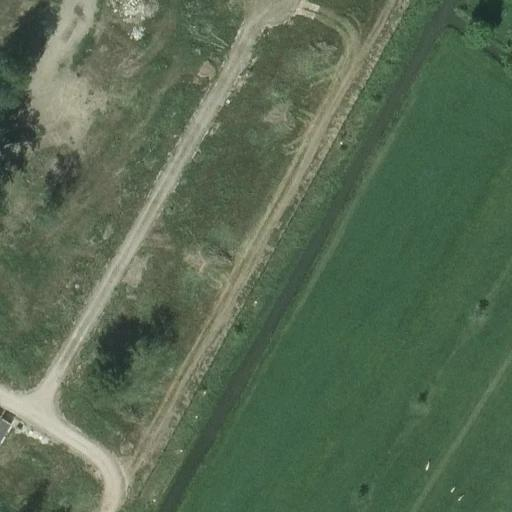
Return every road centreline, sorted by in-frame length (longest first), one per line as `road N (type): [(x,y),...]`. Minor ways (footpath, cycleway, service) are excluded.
road 1 (residential): [(34,418),(262,0)]
road 2 (residential): [(109,511),(115,477),(106,464),(34,418)]
